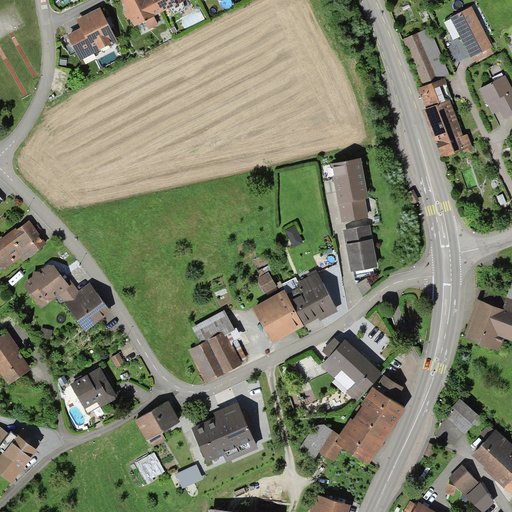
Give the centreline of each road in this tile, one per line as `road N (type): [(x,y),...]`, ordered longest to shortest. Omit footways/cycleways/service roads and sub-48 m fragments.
road 1 (residential): [(163,382),(201,395),(334,326),(398,281),(447,276)]
road 2 (residential): [(0,168),(84,263),(163,382)]
road 3 (primary): [(369,0),(439,207),(446,254)]
road 4 (primary): [(447,276),(430,381),(372,511)]
road 5 (residential): [(163,382),(118,425),(55,450),(0,506)]
road 6 (residential): [(45,25),(47,74),(0,154)]
road 7 (unknown): [(330,181),(360,306)]
